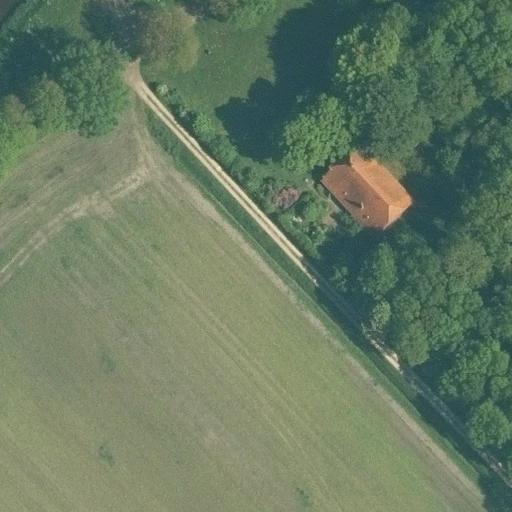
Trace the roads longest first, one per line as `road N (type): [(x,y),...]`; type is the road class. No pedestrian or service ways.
road 1 (unclassified): [(511,497),(116,65)]
road 2 (tertiary): [(0,133),(116,65)]
